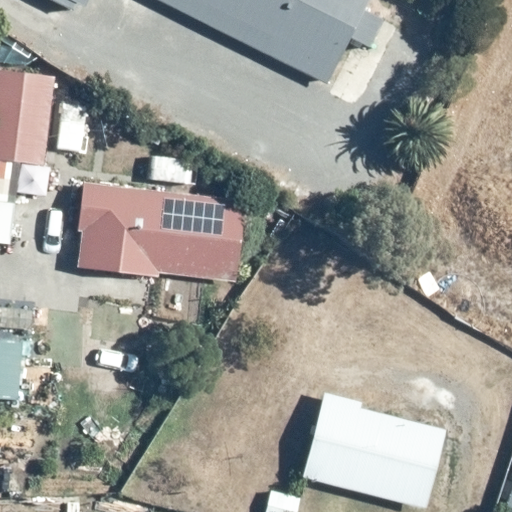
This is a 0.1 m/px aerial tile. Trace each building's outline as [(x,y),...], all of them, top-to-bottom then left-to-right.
[(85,0),(53,0),(79,13),(85,0)] [(383,13),(365,4),(366,0),(194,0),(271,38),(262,55),(323,86),(346,41),(364,50),(383,13)] [(52,78),(0,71),(0,160),(43,165),(52,78)] [(85,102),(58,99),(52,148),(78,151),(85,102)] [(189,157),(147,154),(144,181),(187,184),(189,157)] [(243,202),(80,183),(76,229),(82,229),(77,266),(155,277),(155,270),(233,285),(243,202)] [(22,350),(0,346),(0,400),(15,402),(22,350)] [(443,433),(321,403),(301,481),(424,511),(443,433)] [(511,511),(511,477),(500,509),(507,511),(509,511),(511,511)] [(299,511),(302,503),(264,492),(258,511),(299,511)]
